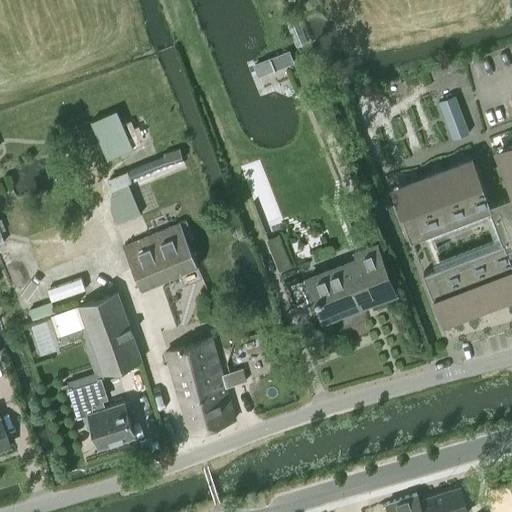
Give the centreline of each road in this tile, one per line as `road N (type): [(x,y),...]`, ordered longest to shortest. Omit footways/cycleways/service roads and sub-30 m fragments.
road 1 (unclassified): [(16,511),(511,357)]
road 2 (tertiary): [(270,511),(511,439)]
road 3 (unknown): [(316,413),(271,281)]
